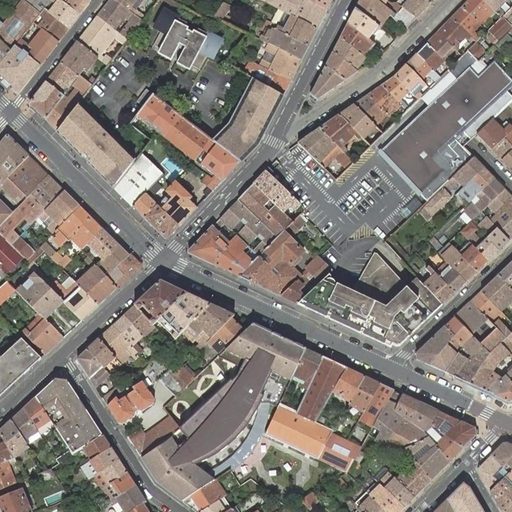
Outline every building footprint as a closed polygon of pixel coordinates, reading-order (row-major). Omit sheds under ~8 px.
[(22,0),(3,25),(0,27),(0,64),(12,51),(15,46),(36,20),(44,9),(51,1),(51,0),(22,0)] [(69,29),(80,15),(60,0),(51,0),(51,1),(56,4),(49,13),(69,29)] [(60,0),(80,15),(91,1),(89,0),(60,0)] [(121,35),(128,40),(143,21),(130,11),(116,0),(110,0),(98,17),(115,30),(125,18),(130,22),(121,35)] [(116,0),(130,11),(143,21),(146,17),(132,7),(137,0),(116,0)] [(137,0),(132,7),(136,9),(143,0),(137,0)] [(326,13),(327,11),(305,0),(260,0),(287,13),(292,15),(318,29),(326,13)] [(380,28),(393,13),(385,7),(376,0),(360,0),(356,9),(380,28)] [(390,4),(387,2),(388,0),(376,0),(385,7),(393,13),(396,15),(400,11),(403,8),(402,7),(395,2),(390,4)] [(416,19),(431,4),(426,0),(408,0),(402,7),(403,8),(416,19)] [(469,0),(462,7),(477,22),(480,24),(482,21),(481,20),(485,15),(484,13),(488,9),(491,12),(493,9),(483,0),(469,0)] [(505,1),(504,0),(483,0),(493,9),(501,18),(502,17),(504,15),(502,13),(503,12),(499,7),(505,1)] [(224,3),(214,17),(220,20),(230,6),(224,3)] [(472,39),(476,42),(479,39),(481,38),(471,28),(477,22),(462,7),(452,18),(472,39)] [(476,42),(468,51),(477,62),(490,50),(483,42),(488,37),(494,43),(511,27),(505,21),(509,17),(511,19),(511,7),(510,9),(504,15),(502,17),(501,18),(490,29),(487,32),(481,38),(479,39),(476,42)] [(406,29),(416,19),(403,8),(400,11),(396,15),(393,19),(406,29)] [(61,40),(69,29),(49,13),(44,9),(36,20),(61,40)] [(178,17),(164,9),(155,27),(161,30),(154,45),(161,48),(174,55),(180,43),(187,30),(188,27),(176,21),(178,17)] [(377,31),(380,28),(356,9),(348,24),(368,39),(373,34),(373,35),(374,34),(377,31)] [(309,46),(318,29),(292,15),(287,13),(279,27),(275,25),(273,28),(277,31),(282,33),(309,46)] [(103,63),(108,66),(112,60),(106,55),(105,58),(102,56),(115,39),(124,45),(128,40),(121,35),(115,30),(98,17),(77,42),(98,59),(103,63)] [(455,50),(457,51),(459,49),(456,46),(465,37),(469,41),(472,39),(452,18),(437,32),(455,50)] [(40,66),(61,40),(36,20),(15,46),(24,53),(28,56),(40,66)] [(480,24),(487,32),(490,29),(482,21),(480,24)] [(375,44),(368,39),(348,24),(340,39),(364,57),(365,55),(367,54),(372,48),(375,44)] [(302,60),(309,46),(282,33),(277,31),(273,28),(270,27),(265,37),(262,35),(260,40),(268,44),(274,47),(302,60)] [(193,33),(187,30),(180,43),(186,46),(193,33)] [(186,46),(180,58),(192,65),(200,68),(207,54),(213,57),(222,40),(209,32),(206,37),(194,30),(193,33),(186,46)] [(427,43),(444,61),(455,50),(437,32),(427,43)] [(500,53),(511,40),(511,39),(506,34),(494,46),(500,53)] [(364,57),(340,39),(333,53),(356,70),(366,58),(364,57)] [(61,63),(79,76),(80,76),(84,71),(87,73),(90,69),(87,67),(92,60),(95,62),(98,59),(77,42),(61,63)] [(416,54),(434,72),(439,66),(437,64),(440,61),(442,63),(444,61),(427,43),(416,54)] [(268,44),(265,50),(269,52),(275,55),(271,63),(265,60),(263,59),(261,63),(258,61),(256,64),(291,82),(302,60),(274,47),(268,44)] [(380,56),(384,52),(375,44),(372,48),(380,56)] [(0,74),(19,93),(40,66),(28,56),(24,53),(15,46),(12,51),(0,64),(0,74)] [(161,48),(159,53),(171,60),(174,55),(161,48)] [(471,68),(477,62),(468,51),(451,67),(447,71),(452,76),(456,81),(471,68)] [(275,55),(269,52),(265,60),(271,63),(275,55)] [(358,72),(356,70),(333,53),(326,67),(344,81),(358,72)] [(427,73),(436,82),(440,78),(434,72),(416,54),(406,65),(421,80),(427,73)] [(192,65),(180,58),(177,63),(190,69),(192,65)] [(87,67),(90,69),(95,62),(92,60),(87,67)] [(255,80),(283,95),(291,82),(256,64),(251,61),(244,73),(255,80)] [(456,81),(381,151),(418,191),(427,202),(473,159),(455,140),(464,132),(507,91),(511,86),(511,79),(506,73),(495,61),(478,76),(471,68),(456,81)] [(442,63),(448,69),(451,67),(444,61),(442,63)] [(46,82),(64,96),(72,85),(79,76),(61,63),(46,82)] [(88,82),(92,86),(108,66),(103,63),(88,82)] [(414,96),(418,99),(422,95),(418,92),(426,85),(421,80),(406,65),(395,76),(409,91),(414,96)] [(318,99),(344,81),(326,67),(312,94),(311,94),(311,95),(318,100),(319,99),(318,99)] [(46,120),(57,131),(92,86),(88,82),(80,76),(79,76),(72,85),(76,88),(68,99),(64,96),(46,120)] [(401,106),(406,111),(409,108),(401,100),(409,91),(395,76),(381,86),(398,103),(401,106)] [(241,162),(252,151),(258,145),(283,95),(255,80),(231,126),(225,132),(215,142),(218,145),(241,162)] [(29,104),(46,120),(64,96),(46,82),(30,104),(29,104)] [(368,96),(389,118),(391,116),(389,113),(396,106),(398,109),(401,106),(398,103),(381,86),(368,96)] [(137,102),(144,107),(153,96),(146,90),(137,102)] [(511,96),(507,91),(464,132),(471,140),(477,135),(492,120),(511,101),(511,96)] [(239,165),(241,162),(218,145),(153,96),(144,107),(135,120),(131,125),(151,142),(153,140),(204,178),(210,183),(213,179),(220,184),(234,170),(233,170),(238,164),(239,165)] [(354,105),(378,129),(389,118),(368,96),(354,105)] [(96,170),(114,188),(135,162),(117,143),(88,115),(78,105),(57,131),(68,142),(82,156),(84,154),(90,160),(88,162),(96,170)] [(361,137),(370,146),(383,134),(378,129),(354,105),(339,115),(361,137)] [(337,145),(345,153),(347,150),(343,146),(354,135),(358,140),(361,137),(339,115),(320,129),(337,145)] [(511,123),(503,132),(492,120),(477,135),(492,150),(511,130),(511,123)] [(341,163),(347,169),(354,162),(345,153),(337,145),(320,129),(299,144),(317,161),(319,163),(324,168),(334,157),(341,163)] [(511,130),(492,150),(502,160),(511,150),(511,130)] [(7,136),(0,144),(0,161),(4,166),(8,162),(13,167),(8,172),(11,175),(29,156),(9,136),(7,136)] [(511,150),(502,160),(511,170),(511,150)] [(164,174),(142,153),(114,188),(133,207),(145,219),(158,206),(158,205),(146,193),(152,186),(164,174)] [(27,198),(49,176),(29,156),(11,175),(3,182),(0,186),(0,190),(2,189),(3,187),(16,199),(18,196),(21,199),(25,196),(27,198)] [(484,168),(474,158),(473,159),(450,180),(449,182),(446,185),(449,189),(454,185),(458,181),(459,182),(466,175),(472,180),(484,168)] [(0,161),(0,179),(3,182),(11,175),(8,172),(13,167),(8,162),(4,166),(0,161)] [(495,179),(484,168),(472,180),(467,184),(465,186),(463,188),(455,195),(456,196),(460,201),(469,193),(470,191),(473,194),(475,197),(476,196),(482,190),(495,179)] [(297,208),(301,205),(266,171),(254,184),(283,213),(289,207),(289,208),(290,208),(290,207),(291,207),(290,206),(292,203),(297,208)] [(11,214),(0,225),(0,232),(1,233),(12,245),(20,237),(38,219),(65,191),(49,176),(27,198),(19,206),(13,212),(11,214)] [(214,191),(220,184),(213,179),(210,183),(204,178),(201,181),(208,186),(214,191)] [(473,220),(481,212),(488,205),(492,201),(505,189),(495,179),(482,190),(486,195),(481,200),(475,206),(473,204),(469,208),(465,212),(473,220)] [(162,209),(179,227),(197,208),(190,201),(192,198),(176,182),(166,192),(172,198),(168,202),(165,198),(158,205),(158,206),(162,209)] [(284,231),(290,225),(293,222),(283,213),(254,184),(238,200),(278,238),(284,231)] [(425,208),(432,215),(451,197),(444,189),(425,208)] [(492,201),(488,205),(495,213),(496,212),(495,212),(511,196),(505,189),(492,201)] [(476,196),(481,200),(486,195),(482,190),(476,196)] [(65,191),(38,219),(42,223),(47,218),(53,225),(47,231),(52,236),(58,230),(80,207),(65,191)] [(493,219),(490,221),(497,228),(500,231),(511,219),(511,196),(495,212),(496,212),(498,214),(500,217),(495,222),(493,219)] [(238,200),(220,219),(224,224),(236,236),(251,250),(259,257),(278,238),(238,200)] [(0,225),(11,214),(0,203),(0,225)] [(158,206),(145,219),(166,239),(167,239),(179,227),(162,209),(158,206)] [(91,218),(80,207),(58,230),(60,232),(54,239),(61,246),(68,239),(69,241),(70,240),(72,238),(91,218)] [(296,232),(308,220),(302,213),(293,222),(290,225),(296,232)] [(490,221),(483,213),(477,218),(481,222),(479,225),(490,236),(497,228),(490,221)] [(103,229),(91,218),(72,238),(70,240),(72,242),(74,240),(83,249),(87,245),(103,229)] [(189,253),(213,264),(231,245),(229,243),(217,231),(224,224),(220,219),(213,227),(189,252),(189,253)] [(511,219),(500,231),(510,241),(511,238),(511,219)] [(477,229),(471,223),(462,232),(467,238),(466,239),(470,243),(473,246),(476,249),(488,262),(499,251),(487,238),(482,243),(473,233),(477,229)] [(119,245),(103,229),(87,245),(91,249),(91,250),(90,250),(90,251),(90,252),(91,252),(95,256),(95,257),(96,257),(97,257),(98,257),(98,256),(102,260),(103,261),(119,245)] [(320,283),(332,271),(319,258),(318,257),(307,269),(308,270),(302,275),(295,267),(295,266),(296,263),(302,257),(300,256),(304,252),(284,231),(278,238),(259,257),(253,263),(239,277),(255,284),(282,297),(301,278),(306,284),(312,290),(320,283)] [(0,268),(11,279),(27,266),(25,264),(28,261),(12,245),(1,233),(0,233),(0,238),(21,260),(10,271),(0,261),(0,268)] [(213,264),(239,277),(253,263),(245,255),(251,250),(236,236),(229,243),(231,245),(213,264)] [(20,237),(12,245),(28,261),(35,253),(20,237)] [(400,248),(390,237),(385,242),(388,246),(395,253),(400,248)] [(433,237),(428,242),(438,252),(443,248),(433,237)] [(0,261),(10,271),(21,260),(0,238),(0,261)] [(44,251),(52,258),(55,255),(57,252),(46,242),(44,245),(35,253),(28,261),(25,264),(27,266),(28,267),(32,263),(44,251)] [(466,283),(477,272),(462,257),(459,253),(452,246),(449,242),(443,248),(438,252),(441,256),(447,262),(449,265),(454,270),(466,283)] [(477,272),(488,262),(476,249),(473,246),(470,243),(468,245),(467,244),(461,250),(461,251),(459,253),(462,257),(477,272)] [(129,255),(119,245),(103,261),(102,260),(96,266),(106,277),(131,255),(130,254),(129,255)] [(410,258),(400,248),(395,253),(404,263),(410,258)] [(307,295),(297,304),(313,311),(391,348),(393,344),(400,346),(443,305),(423,284),(418,278),(412,283),(408,287),(375,251),(352,291),(332,282),(325,278),(320,283),(312,290),(307,295)] [(63,270),(71,261),(73,260),(67,255),(64,258),(58,252),(57,252),(55,255),(52,258),(63,270)] [(131,255),(106,277),(117,289),(116,289),(117,290),(142,267),(142,266),(142,265),(141,265),(131,255)] [(96,266),(89,258),(86,261),(93,269),(77,284),(99,306),(116,289),(117,289),(106,277),(96,266)] [(442,280),(455,293),(466,283),(454,270),(449,265),(447,262),(438,271),(432,264),(429,267),(436,274),(438,276),(442,280)] [(511,262),(498,276),(509,287),(511,289),(511,262)] [(32,263),(28,267),(35,274),(54,293),(63,302),(82,321),(99,306),(77,284),(70,277),(67,279),(60,287),(58,289),(53,284),(32,263)] [(423,284),(443,305),(455,293),(442,280),(438,276),(436,274),(429,267),(429,266),(426,269),(432,276),(423,284)] [(54,293),(35,274),(30,279),(31,280),(28,283),(26,286),(23,288),(22,287),(17,292),(39,313),(45,320),(63,302),(54,293)] [(501,311),(511,300),(511,289),(509,287),(498,276),(482,292),(501,311)] [(282,297),(297,304),(307,295),(301,288),(306,284),(301,278),(282,297)] [(157,321),(186,293),(161,281),(135,305),(139,310),(143,307),(153,318),(150,321),(153,325),(157,321)] [(0,288),(0,305),(4,301),(15,290),(8,282),(0,288)] [(482,292),(470,303),(493,325),(504,315),(501,311),(482,292)] [(194,321),(210,304),(186,293),(157,321),(161,325),(165,322),(176,332),(172,336),(175,339),(184,330),(194,321)] [(489,354),(500,344),(506,339),(502,336),(493,325),(470,303),(455,317),(463,326),(473,337),(489,354)] [(231,318),(234,315),(210,304),(194,321),(184,330),(188,333),(192,329),(199,335),(195,339),(200,344),(196,348),(198,351),(208,342),(231,318)] [(144,338),(156,328),(153,325),(150,321),(139,310),(135,305),(124,315),(139,331),(144,338)] [(139,310),(150,321),(153,318),(143,307),(139,310)] [(23,333),(45,355),(64,338),(45,320),(39,313),(36,316),(38,317),(43,322),(31,335),(26,330),(23,333)] [(136,351),(147,341),(144,338),(139,331),(124,315),(113,325),(126,340),(136,351)] [(0,355),(2,357),(22,339),(0,316),(0,355)] [(43,322),(38,317),(33,323),(31,324),(26,330),(31,335),(43,322)] [(465,348),(473,337),(463,326),(455,317),(445,327),(454,337),(465,348)] [(242,328),(231,318),(208,342),(211,346),(219,337),(227,345),(242,328)] [(499,320),(493,325),(502,336),(506,339),(507,337),(508,336),(511,333),(499,320)] [(297,368),(306,349),(252,324),(217,357),(239,368),(237,371),(238,371),(233,379),(180,428),(181,429),(175,433),(180,439),(185,446),(194,458),(175,470),(157,482),(183,501),(191,496),(215,480),(231,470),(235,470),(245,461),(252,453),(257,446),(262,439),(266,434),(281,404),(297,368)] [(138,352),(136,351),(126,340),(113,325),(98,339),(113,355),(120,362),(121,364),(130,356),(134,359),(137,358),(135,355),(138,352)] [(417,360),(430,365),(454,337),(445,327),(416,354),(417,360)] [(511,333),(508,336),(507,337),(506,339),(500,344),(511,355),(511,333)] [(460,354),(465,348),(454,337),(430,365),(445,373),(460,354)] [(456,378),(470,384),(489,354),(473,337),(465,348),(473,356),(469,361),(456,378)] [(0,396),(41,359),(38,356),(0,391),(0,362),(24,341),(22,339),(2,357),(0,355),(0,396)] [(113,355),(98,339),(87,349),(101,364),(103,366),(105,369),(110,375),(118,368),(116,365),(120,362),(113,355)] [(0,391),(38,356),(29,347),(30,347),(24,341),(0,362),(0,391)] [(470,384),(486,392),(509,403),(511,402),(511,355),(500,344),(489,354),(470,384)] [(445,373),(456,378),(469,361),(473,356),(465,348),(460,354),(445,373)] [(101,364),(87,349),(77,359),(89,378),(96,388),(110,375),(105,369),(103,366),(101,364)] [(314,376),(323,357),(306,349),(297,368),(314,376)] [(347,368),(323,357),(314,376),(297,412),(281,404),(266,434),(318,459),(332,433),(334,431),(315,422),(333,393),(347,368)] [(194,376),(196,377),(197,376),(185,364),(182,367),(192,378),(194,376)] [(175,374),(187,386),(194,380),(196,377),(194,376),(192,378),(182,367),(175,374)] [(366,377),(347,368),(333,393),(350,402),(366,377)] [(159,379),(176,396),(187,386),(175,374),(170,369),(159,379)] [(380,384),(366,377),(350,402),(349,404),(349,405),(353,407),(351,412),(361,418),(380,384)] [(85,447),(103,435),(69,382),(54,380),(35,397),(48,416),(51,421),(70,450),(73,454),(85,447)] [(119,402),(116,398),(108,406),(119,423),(122,424),(135,416),(135,413),(139,410),(142,411),(154,404),(155,400),(150,393),(150,394),(142,382),(134,388),(136,391),(119,402)] [(373,427),(394,390),(380,384),(361,418),(359,421),(359,422),(355,428),(348,441),(361,447),(373,427)] [(395,411),(403,394),(394,390),(373,427),(381,431),(375,441),(386,448),(398,427),(404,417),(395,411)] [(410,422),(420,402),(403,394),(395,411),(404,417),(410,422)] [(48,416),(35,397),(23,409),(34,426),(48,416)] [(438,411),(420,402),(410,422),(424,432),(431,426),(438,411)] [(36,428),(34,426),(23,409),(11,420),(22,437),(36,428)] [(424,432),(410,422),(404,417),(398,427),(419,442),(429,437),(449,462),(476,435),(475,428),(438,411),(431,426),(424,432)] [(37,431),(51,421),(48,416),(34,426),(36,428),(37,431)] [(128,437),(141,457),(159,445),(171,436),(175,433),(181,429),(180,428),(171,416),(145,435),(141,429),(128,437)] [(29,448),(25,441),(22,437),(11,420),(0,430),(0,434),(5,442),(15,458),(29,448)] [(419,442),(398,427),(386,448),(398,447),(409,442),(411,446),(419,442)] [(38,432),(37,431),(36,428),(22,437),(25,441),(38,432)] [(141,457),(150,470),(185,446),(180,439),(175,433),(171,436),(175,442),(166,448),(168,450),(164,452),(159,445),(141,457)] [(342,438),(332,433),(318,459),(347,473),(355,459),(361,447),(348,441),(342,438)] [(93,459),(111,448),(103,435),(85,447),(93,459)] [(431,480),(449,462),(429,437),(419,442),(411,446),(405,449),(410,455),(431,480)] [(16,459),(15,458),(5,442),(0,445),(0,465),(6,463),(16,459)] [(511,445),(507,443),(503,444),(491,456),(505,469),(508,466),(511,469),(511,445)] [(157,482),(175,470),(194,458),(185,446),(150,470),(157,482)] [(102,472),(119,460),(111,448),(93,459),(85,465),(87,468),(95,462),(102,472)] [(56,459),(59,464),(73,454),(70,450),(56,459)] [(394,476),(415,497),(431,480),(410,455),(408,457),(407,458),(413,464),(405,472),(402,469),(394,476)] [(505,469),(491,456),(479,468),(478,472),(490,492),(500,483),(494,477),(500,471),(503,474),(504,473),(506,476),(509,473),(505,469)] [(0,489),(16,483),(9,465),(18,462),(16,459),(6,463),(0,465),(0,489)] [(110,484),(128,473),(119,460),(102,472),(104,475),(110,484)] [(41,485),(57,478),(51,469),(45,471),(37,475),(41,485)] [(381,485),(404,508),(415,497),(394,476),(388,470),(377,482),(381,485)] [(119,497),(136,485),(128,473),(110,484),(108,485),(110,488),(112,487),(119,497)] [(511,481),(506,476),(500,483),(490,492),(501,511),(503,511),(511,505),(511,481)] [(224,497),(226,496),(215,480),(191,496),(202,511),(224,497)] [(483,511),(470,488),(463,483),(434,511),(483,511)] [(146,502),(136,485),(119,497),(117,498),(112,501),(115,504),(113,505),(117,511),(130,511),(144,503),(146,502)] [(372,494),(370,496),(371,497),(385,511),(399,511),(404,508),(381,485),(379,488),(382,491),(376,497),(372,494)] [(117,498),(119,497),(112,487),(110,488),(117,498)] [(31,511),(22,489),(0,497),(0,507),(2,511),(31,511)] [(318,500),(311,494),(300,500),(309,509),(318,500)] [(226,511),(232,509),(224,497),(202,511),(201,511),(226,511)] [(385,511),(371,497),(360,507),(365,511),(385,511)] [(148,511),(144,503),(130,511),(148,511)]
